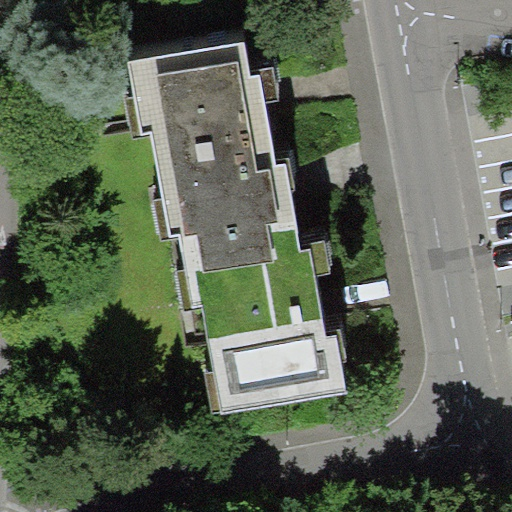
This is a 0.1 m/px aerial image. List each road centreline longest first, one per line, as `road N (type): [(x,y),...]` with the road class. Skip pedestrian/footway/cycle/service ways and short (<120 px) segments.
road 1 (residential): [(488,444),(395,16)]
road 2 (residential): [(488,444),(324,466),(151,511)]
road 3 (residential): [(0,308),(14,0)]
